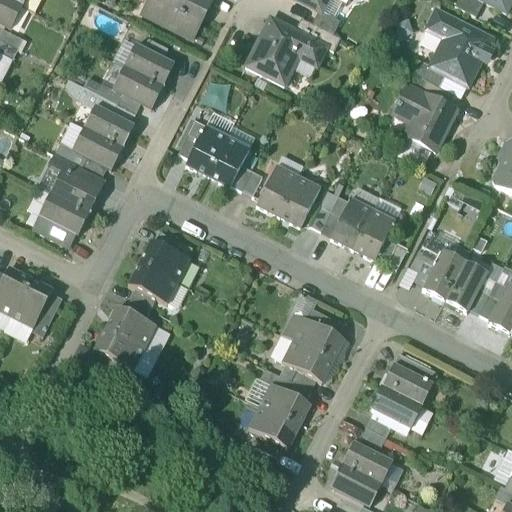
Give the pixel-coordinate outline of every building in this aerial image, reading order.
[(22,12),(0,0),(0,28),(10,34),(22,12)] [(0,0),(22,12),(35,17),(42,0),(0,0)] [(151,0),(143,18),(191,42),(212,0),(151,0)] [(286,0),(317,16),(321,17),(321,16),(329,0),(286,0)] [(459,0),(454,11),(475,22),(483,6),(483,5),(472,0),(459,0)] [(511,4),(511,0),(472,0),(483,5),(483,6),(505,18),(511,4)] [(492,44),(435,15),(424,35),(442,44),(428,71),(428,72),(444,80),(467,92),(492,44)] [(340,26),(321,16),(321,17),(317,16),(311,28),(333,39),(340,26)] [(295,35),(269,22),(245,70),(283,90),(298,62),(316,72),(326,53),(327,51),(295,35)] [(311,28),(301,23),(295,35),(327,51),(326,53),(333,57),(340,43),(333,39),(311,28)] [(22,44),(2,34),(0,38),(0,46),(17,55),(22,44)] [(167,54),(148,43),(142,54),(162,64),(167,54)] [(17,55),(0,46),(0,59),(11,65),(17,55)] [(142,54),(134,50),(123,72),(162,92),(173,70),(162,64),(142,54)] [(444,80),(428,72),(428,71),(418,65),(411,79),(425,86),(438,92),(444,80)] [(162,92),(123,72),(112,94),(120,99),(142,110),(151,114),(162,92)] [(438,92),(425,86),(419,98),(448,113),(454,101),(438,92)] [(419,98),(406,92),(392,120),(409,128),(403,141),(435,157),(455,116),(448,113),(419,98)] [(142,110),(120,99),(115,109),(137,120),(142,110)] [(137,120),(115,109),(110,120),(132,131),(137,120)] [(110,120),(94,112),(83,134),(122,154),(133,132),(132,131),(110,120)] [(194,125),(187,139),(197,144),(204,131),(194,125)] [(187,164),(184,170),(207,182),(227,142),(204,131),(197,144),(187,164)] [(122,154),(83,134),(71,156),(106,173),(110,176),(122,154)] [(197,144),(187,139),(177,159),(187,164),(197,144)] [(248,154),(227,142),(207,182),(228,193),(230,190),(240,171),(248,154)] [(511,147),(506,149),(502,156),(504,162),(508,164),(502,177),(497,178),(494,184),(495,190),(511,198),(511,147)] [(70,168),(53,160),(47,172),(59,178),(60,177),(64,179),(70,168)] [(106,173),(86,163),(81,174),(100,184),(106,173)] [(81,174),(70,168),(64,179),(76,185),(81,174)] [(251,176),(240,171),(230,190),(241,196),(251,176)] [(275,171),(255,211),(277,222),(297,183),(275,171)] [(100,184),(81,174),(76,185),(95,195),(100,184)] [(251,176),(241,196),(251,201),(261,182),(251,176)] [(64,179),(60,177),(59,178),(49,199),(88,219),(99,197),(95,195),(76,185),(64,179)] [(319,194),(297,183),(277,222),(299,233),(319,194)] [(337,203),(326,197),(319,211),(330,216),(337,203)] [(88,219),(49,199),(38,221),(39,222),(53,229),(73,239),(77,241),(88,219)] [(348,208),(337,203),(330,216),(340,222),(348,208)] [(372,216),(349,205),(340,222),(330,242),(329,244),(352,255),(372,216)] [(330,216),(319,211),(309,231),(320,237),(330,216)] [(330,216),(320,237),(330,242),(340,222),(330,216)] [(393,227),(372,216),(352,255),(373,266),(374,264),(385,244),(393,227)] [(53,229),(39,222),(33,233),(68,250),(48,240),(53,229)] [(73,239),(53,229),(48,240),(68,250),(73,239)] [(178,247),(158,237),(153,248),(173,258),(178,247)] [(385,244),(374,264),(385,270),(395,250),(385,244)] [(153,248),(149,246),(137,268),(177,288),(188,266),(186,265),(173,258),(153,248)] [(191,254),(178,247),(173,258),(186,265),(191,254)] [(395,250),(385,270),(396,276),(406,255),(396,249),(395,250)] [(408,272),(418,277),(423,266),(433,272),(436,266),(416,256),(408,272)] [(423,292),(421,295),(444,307),(464,268),(441,256),(436,266),(433,272),(423,292)] [(433,272),(423,266),(418,277),(413,287),(423,292),(433,272)] [(177,288),(137,268),(126,290),(134,294),(154,305),(166,310),(177,288)] [(464,268),(444,307),(466,318),(467,314),(478,294),(485,279),(464,268)] [(0,287),(0,318),(10,324),(30,284),(8,273),(4,280),(0,287)] [(52,295),(30,284),(10,324),(32,335),(35,329),(40,319),(50,299),(52,295)] [(505,293),(495,288),(488,300),(499,305),(505,293)] [(511,334),(511,292),(507,290),(505,293),(499,305),(489,325),(487,329),(509,340),(511,334)] [(154,305),(134,294),(129,305),(149,316),(154,305)] [(478,294),(467,314),(478,320),(488,300),(478,294)] [(61,305),(50,299),(40,319),(50,325),(61,305)] [(488,300),(478,320),(489,325),(499,305),(488,300)] [(149,316),(129,305),(124,316),(143,326),(149,316)] [(124,316),(115,312),(104,334),(144,354),(155,332),(124,316)] [(343,331),(309,314),(303,325),(337,342),(343,331)] [(50,325),(40,319),(35,329),(45,335),(50,325)] [(337,342),(303,325),(292,347),(332,367),(343,345),(337,342)] [(144,354),(104,334),(93,357),(97,359),(117,369),(132,377),(144,354)] [(332,367),(292,347),(281,369),(295,377),(315,387),(321,389),(332,367)] [(117,369),(97,359),(92,370),(112,380),(117,369)] [(418,370),(398,360),(392,370),(413,381),(418,370)] [(392,370),(381,392),(420,412),(431,390),(392,370)] [(315,387),(295,377),(290,387),(310,397),(315,387)] [(310,397),(290,387),(284,398),(304,408),(310,397)] [(284,398),(270,390),(258,413),(298,433),(309,411),(304,408),(284,398)] [(420,412),(381,392),(370,414),(409,434),(420,412)] [(298,433),(258,413),(247,435),(262,442),(282,453),(287,455),(298,433)] [(390,433),(370,422),(365,433),(385,443),(390,433)] [(385,443),(365,433),(359,444),(379,454),(385,443)] [(282,453),(262,442),(256,453),(276,463),(282,453)] [(391,468),(352,448),(341,470),(380,490),(391,468)] [(506,489),(511,476),(511,455),(507,453),(493,483),(506,489)] [(369,511),(380,490),(341,470),(329,493),(367,511),(369,511)]
